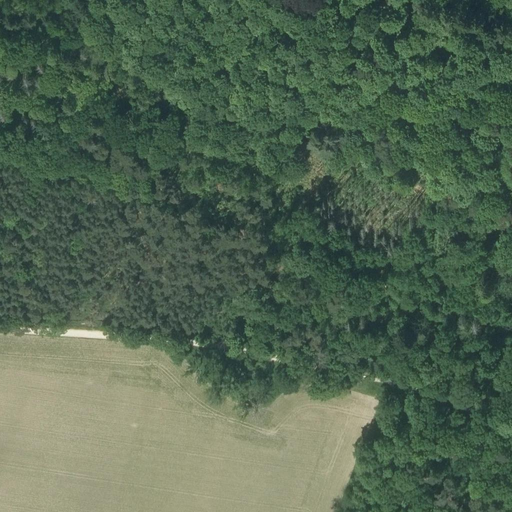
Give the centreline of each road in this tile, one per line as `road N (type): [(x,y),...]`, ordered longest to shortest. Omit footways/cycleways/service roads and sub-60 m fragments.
road 1 (track): [(0,326),(199,343),(396,378)]
road 2 (track): [(511,430),(396,378)]
